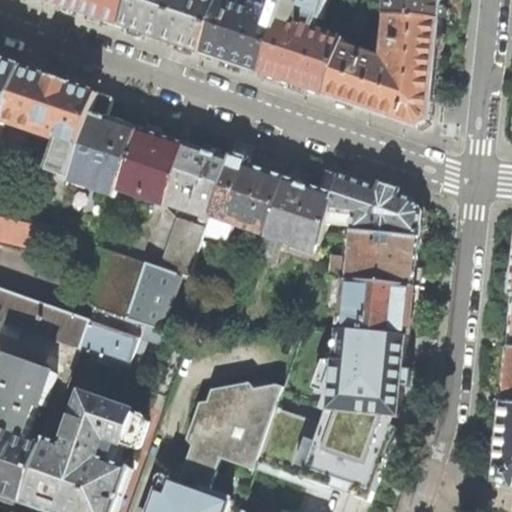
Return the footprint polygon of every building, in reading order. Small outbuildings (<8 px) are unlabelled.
[(88,17),(124,29),(133,0),(49,0),(48,3),(88,17)] [(164,42),(204,56),(222,3),(222,0),(133,0),(124,29),(164,42)] [(232,65),(263,76),(288,0),(262,0),(259,12),(236,3),(233,6),(222,3),(204,56),(232,65)] [(294,87),(327,98),(344,48),(346,41),(315,31),(319,20),(323,21),(330,0),(288,0),(263,76),(294,87)] [(445,0),(389,0),(388,17),(390,17),(443,22),(445,0)] [(356,14),(349,33),(365,36),(369,15),(356,14)] [(420,129),(433,121),(438,68),(443,22),(390,17),(385,61),(344,48),(327,98),(420,129)] [(0,139),(6,123),(24,69),(0,60),(0,139)] [(51,173),(70,180),(99,95),(58,81),(24,69),(6,123),(62,143),(51,173)] [(114,99),(99,95),(70,180),(101,190),(101,193),(116,198),(119,188),(139,130),(118,122),(108,119),(114,99)] [(152,134),(139,130),(119,188),(157,201),(159,195),(170,199),(188,146),(161,137),(161,132),(158,131),(154,130),(152,134)] [(213,215),(212,217),(235,225),(250,230),(257,225),(269,230),(286,179),(262,171),(250,167),(256,147),(238,141),(231,161),(213,215)] [(8,148),(0,145),(0,164),(3,165),(8,148)] [(205,152),(188,146),(170,199),(169,201),(179,204),(180,210),(190,213),(196,208),(213,215),(231,161),(220,157),(221,151),(213,148),(208,146),(205,152)] [(303,185),(286,179),(269,230),(260,257),(275,262),(282,243),(292,246),(296,245),(298,239),(303,241),(299,253),(318,260),(332,209),(340,176),(328,172),(320,191),(303,185)] [(57,218),(70,180),(51,173),(36,211),(57,218)] [(415,201),(340,176),(332,209),(355,216),(352,233),(421,239),(422,224),(424,214),(415,201)] [(53,230),(0,217),(0,246),(44,256),(53,230)] [(228,242),(235,225),(212,217),(209,228),(207,235),(228,242)] [(160,268),(178,273),(192,278),(207,235),(209,228),(178,218),(160,268)] [(350,258),(347,281),(416,288),(418,262),(421,239),(352,233),(350,258)] [(96,308),(129,319),(148,264),(99,248),(83,295),(96,308)] [(332,280),(347,281),(350,258),(334,258),(332,280)] [(159,330),(178,273),(160,268),(148,264),(129,319),(159,330)] [(345,303),(347,281),(332,280),(330,301),(345,303)] [(416,288),(347,281),(345,303),(343,330),(411,337),(413,314),(416,288)] [(91,321),(0,288),(0,320),(81,350),(91,321)] [(140,340),(91,321),(81,350),(130,367),(140,340)] [(329,412),(398,418),(401,418),(405,385),(411,337),(343,330),(338,330),(334,370),(325,393),(329,394),(323,410),(329,412)] [(3,432),(28,440),(40,405),(46,406),(57,375),(11,360),(0,391),(0,408),(0,410),(10,413),(3,432)] [(210,496),(211,492),(223,460),(256,471),(259,463),(278,409),(286,386),(279,385),(257,389),(252,383),(214,391),(210,403),(202,405),(189,440),(194,447),(180,485),(210,496)] [(45,511),(118,511),(133,471),(115,464),(122,445),(136,450),(141,448),(149,423),(147,418),(85,396),(69,439),(73,441),(71,447),(49,439),(47,447),(27,505),(45,511)] [(511,489),(511,404),(505,404),(502,426),(494,426),(490,461),(499,462),(496,483),(511,489)] [(333,489),(336,480),(311,470),(324,426),(278,409),(259,463),(333,489)] [(311,470),(336,480),(376,494),(399,428),(395,427),(398,418),(329,412),(324,426),(311,470)] [(28,440),(3,432),(1,437),(0,436),(0,495),(27,505),(47,447),(28,440)] [(372,503),(376,494),(336,480),(333,489),(372,503)] [(228,511),(233,500),(211,492),(210,496),(180,485),(173,483),(168,496),(160,494),(156,503),(152,502),(148,511),(228,511)]
